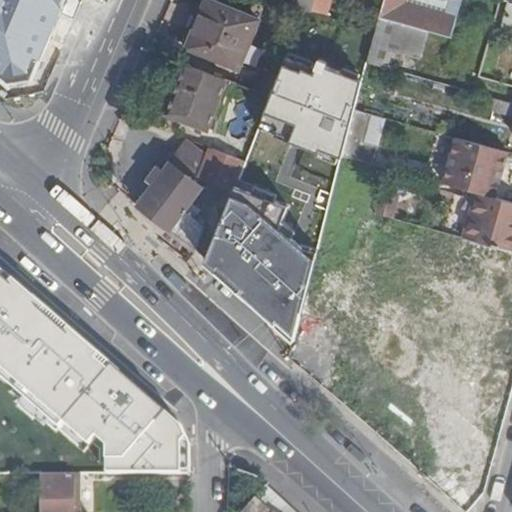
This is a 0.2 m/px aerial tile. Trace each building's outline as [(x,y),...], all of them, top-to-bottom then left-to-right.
[(39,0),(27,30),(66,47),(85,0),(39,0)] [(295,0),(293,9),(305,12),(313,14),(316,0),(295,0)] [(316,0),(313,14),(329,18),(333,0),(316,0)] [(384,0),(379,19),(429,33),(452,39),(462,0),(434,0),(444,3),(447,0),(449,0),(445,16),(406,5),(407,0),(384,0)] [(259,23),(207,1),(187,49),(239,70),(259,23)] [(376,31),(367,64),(416,78),(425,48),(429,33),(379,19),(376,31)] [(429,33),(425,48),(448,54),(452,39),(429,33)] [(226,210),(205,257),(218,262),(216,268),(278,293),(308,219),(271,206),(286,169),(276,165),(299,110),(305,112),(328,54),(294,41),(278,81),(271,98),(246,163),(235,191),(226,210)] [(225,81),(184,65),(173,92),(165,115),(207,131),(225,81)] [(260,73),(253,91),(271,98),(278,81),(260,73)] [(511,105),(491,100),(488,111),(511,118),(511,105)] [(346,140),(365,145),(372,116),(354,111),(346,140)] [(382,146),(388,117),(373,114),(367,143),(382,146)] [(341,158),(373,166),(378,148),(365,145),(346,140),(341,158)] [(458,189),(478,195),(495,199),(507,154),(456,140),(444,186),(458,189)] [(155,186),(140,207),(194,251),(203,228),(185,213),(203,190),(197,184),(199,181),(193,175),(202,153),(195,148),(191,153),(183,147),(165,172),(159,168),(150,182),(155,186)] [(246,163),(210,150),(199,178),(226,188),(218,207),(226,210),(235,191),(246,163)] [(333,206),(361,213),(373,167),(345,159),(333,206)] [(465,240),(467,241),(511,253),(511,203),(495,199),(478,195),(465,240)] [(322,339),(341,344),(359,277),(345,273),(358,226),(339,221),(331,248),(318,244),(298,317),(326,325),(322,339)] [(511,268),(511,253),(467,241),(454,287),(502,301),(511,268)] [(0,298),(1,298),(0,297),(0,285),(15,268),(0,254),(0,298)] [(393,308),(368,337),(421,384),(445,355),(393,308)] [(0,383),(28,352),(0,327),(0,383)] [(511,376),(461,363),(451,396),(467,401),(470,393),(495,413),(506,416),(511,393),(511,376)] [(470,511),(483,498),(483,497),(466,482),(486,458),(467,443),(475,432),(448,408),(427,482),(460,511),(470,511)] [(6,462),(6,477),(41,477),(50,477),(51,462),(6,462)] [(79,511),(80,477),(54,476),(50,477),(41,477),(41,511),(79,511)] [(233,509),(236,511),(285,511),(256,485),(233,509)]
